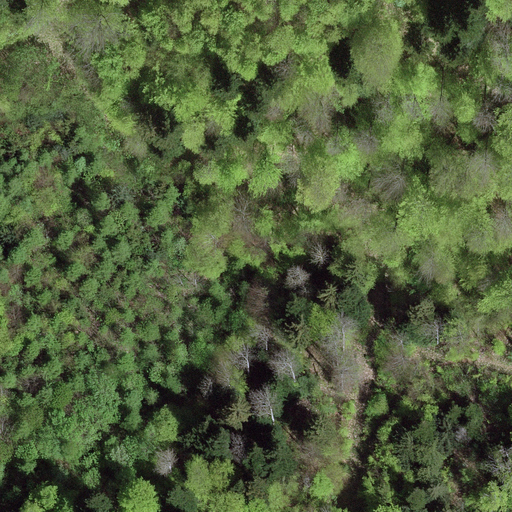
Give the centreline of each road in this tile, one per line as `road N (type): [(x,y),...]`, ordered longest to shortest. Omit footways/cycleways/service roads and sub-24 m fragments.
road 1 (track): [(0,49),(40,48),(126,128),(185,154),(238,171),(338,169),(370,184),(382,239),(371,360),(342,435),(366,474)]
road 2 (track): [(0,509),(200,496),(342,466),(366,474)]
road 3 (track): [(511,379),(442,373),(405,392),(347,497),(285,511)]
